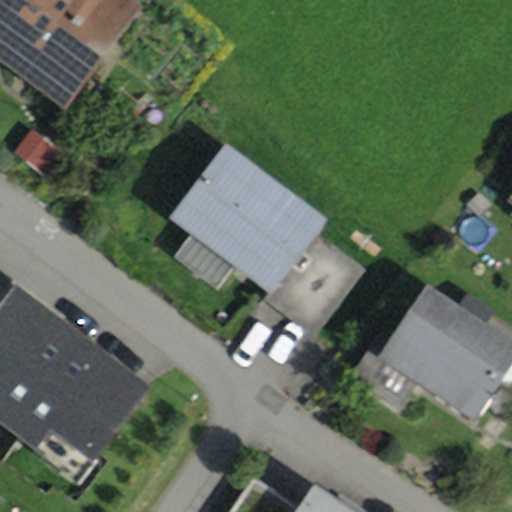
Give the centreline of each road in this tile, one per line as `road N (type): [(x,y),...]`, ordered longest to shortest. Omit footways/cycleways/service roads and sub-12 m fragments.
road 1 (residential): [(242,411),(229,379),(0,208)]
road 2 (residential): [(420,511),(278,418),(242,411)]
